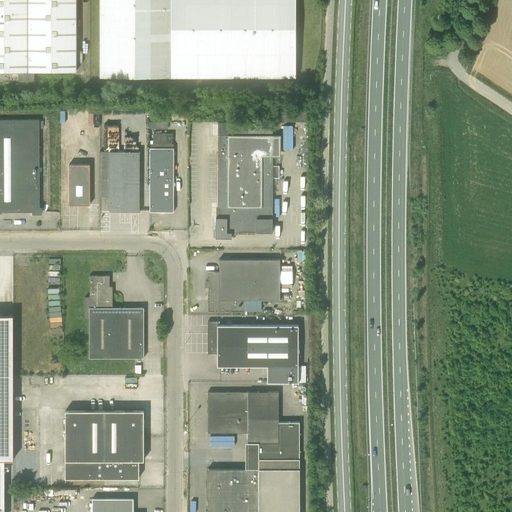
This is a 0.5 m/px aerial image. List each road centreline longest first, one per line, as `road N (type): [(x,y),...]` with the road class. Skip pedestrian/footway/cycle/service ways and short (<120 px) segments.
road 1 (trunk): [(406,511),(398,272),(405,0)]
road 2 (unclassified): [(345,511),(338,286),(345,0)]
road 3 (trunk): [(379,0),(373,272),(380,511)]
road 4 (unclassified): [(175,511),(172,256),(150,242),(0,242)]
road 5 (unclassified): [(511,109),(454,64),(477,0)]
